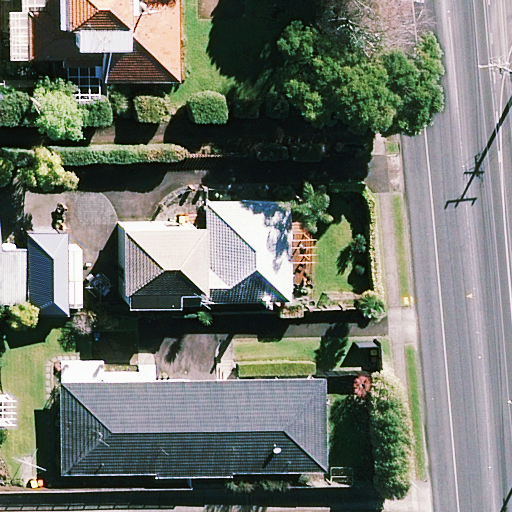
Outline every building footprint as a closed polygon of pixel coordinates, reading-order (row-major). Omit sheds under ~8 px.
[(173,73),(173,0),(18,0),(18,6),(8,6),(7,53),(58,54),(57,97),(102,98),(102,72),(173,73)] [(203,208),(203,294),(287,295),(287,192),(203,191),(203,208)] [(203,294),(203,208),(121,208),(121,294),(203,294)] [(65,310),(65,300),(80,300),(78,242),(63,243),(62,225),(24,226),(27,311),(65,310)] [(320,466),(319,369),(59,373),(59,467),(320,466)]
